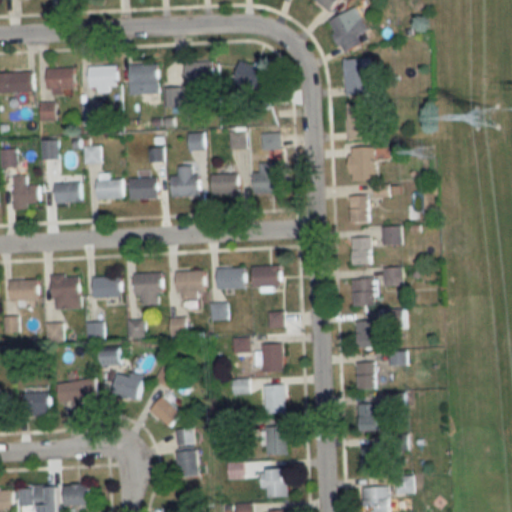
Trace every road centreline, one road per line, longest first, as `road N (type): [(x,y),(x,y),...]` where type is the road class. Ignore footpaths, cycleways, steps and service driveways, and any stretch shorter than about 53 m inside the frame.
road 1 (residential): [(325,511),(315,230),(302,77),(286,43)]
road 2 (residential): [(0,246),(315,230)]
road 3 (residential): [(0,41),(253,30),(286,43)]
road 4 (residential): [(0,454),(85,451),(111,458),(124,469),(127,511)]
